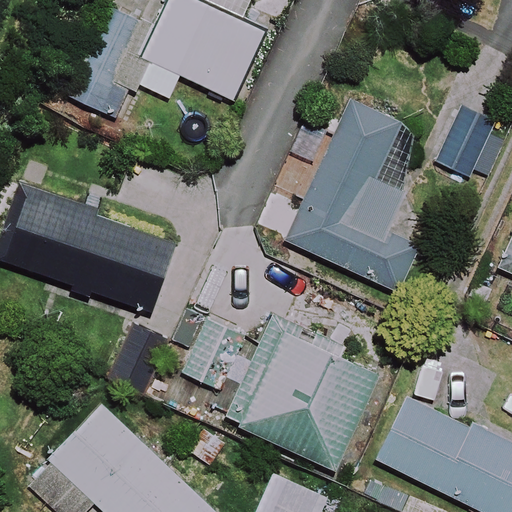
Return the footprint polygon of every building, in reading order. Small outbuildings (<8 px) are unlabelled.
[(99,0),(97,6),(107,11),(68,95),(115,117),(131,82),(169,99),(180,75),(236,101),(264,40),(282,0),(99,0)] [(269,197),(300,211),(286,241),(398,292),(438,205),(405,189),(429,135),(351,99),(332,140),(302,126),(269,197)] [(478,159),(488,164),(502,137),(492,132),(496,123),(462,106),(434,161),(468,178),(478,159)] [(177,241),(17,184),(0,232),(0,257),(152,312),(177,241)] [(189,229),(171,267),(195,279),(214,241),(189,229)] [(511,245),(502,269),(511,273),(511,245)] [(246,330),(207,313),(182,372),(221,389),(246,330)] [(330,343),(277,318),(230,419),(333,467),(380,367),(330,343)] [(475,426),(408,396),(378,463),(489,511),(511,511),(511,435),(478,420),(475,426)] [(215,511),(96,401),(24,479),(59,511),(84,511),(94,501),(105,511),(215,511)] [(321,511),(328,495),(274,471),(255,511),(321,511)]
